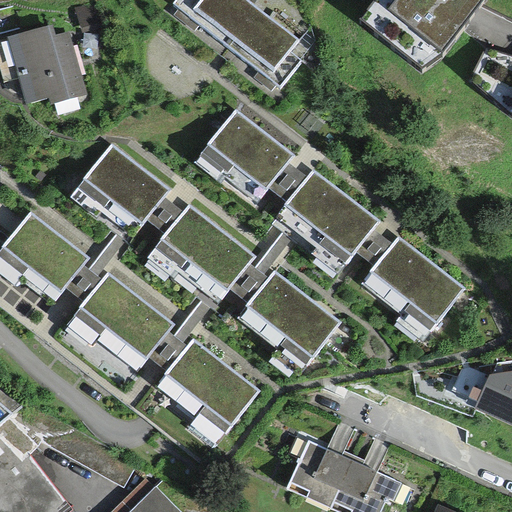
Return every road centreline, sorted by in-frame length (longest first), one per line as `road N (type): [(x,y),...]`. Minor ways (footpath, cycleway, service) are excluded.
road 1 (residential): [(511,479),(331,402)]
road 2 (residential): [(0,332),(116,433)]
